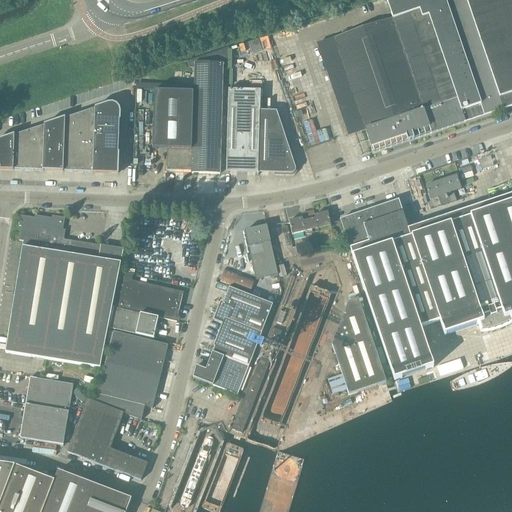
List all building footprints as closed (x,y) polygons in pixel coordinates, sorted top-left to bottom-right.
[(322,44),(317,45),(348,137),(366,131),(373,153),(407,142),(503,110),(511,106),(511,0),(386,0),(391,16),(383,18),(385,22),(331,40),(330,36),(320,39),(322,44)] [(269,37),(251,40),(252,51),(271,48),(269,37)] [(194,93),(192,173),(192,174),(220,175),(220,165),(224,165),(224,155),(220,155),(222,70),(228,70),(229,48),(187,62),(190,69),(194,69),(194,66),(195,66),(194,93)] [(257,176),(260,102),(260,91),(228,90),(226,173),(228,173),(228,171),(236,171),(236,172),(247,172),(247,171),(255,172),(255,174),(257,174),(257,176)] [(167,172),(192,173),(194,93),(154,92),(152,149),(167,150),(167,151),(167,172)] [(260,102),(257,176),(258,176),(258,174),(260,174),(260,172),(268,172),(274,173),(274,175),(273,175),(273,176),(291,176),(294,176),(296,174),(297,171),(297,169),(288,143),(287,143),(276,112),(267,112),(267,102),(260,102)] [(95,110),(95,120),(119,121),(119,110),(119,109),(119,108),(119,107),(118,106),(117,105),(116,105),(115,104),(114,104),(113,104),(112,104),(95,110)] [(95,120),(95,110),(79,115),(78,147),(84,147),(94,147),(94,137),(95,120)] [(78,147),(79,115),(65,120),(64,146),(74,147),(78,147)] [(44,145),(54,146),(64,146),(65,120),(44,127),(44,145)] [(119,121),(95,120),(94,137),(118,137),(119,121)] [(28,145),(34,145),(44,145),(44,127),(29,132),(28,145)] [(14,144),(24,145),(28,145),(29,132),(14,137),(14,144)] [(0,156),(13,157),(14,144),(14,137),(0,141),(0,156)] [(94,137),(94,147),(93,153),(118,154),(118,137),(94,137)] [(14,144),(13,157),(13,170),(23,171),(24,145),(14,144)] [(24,145),(23,171),(33,171),(34,145),(28,145),(24,145)] [(34,145),(33,171),(43,171),(44,145),(34,145)] [(44,145),(43,171),(53,172),(54,146),(44,145)] [(54,146),(53,172),(63,172),(64,146),(54,146)] [(64,146),(63,172),(73,173),(74,147),(64,146)] [(84,147),(78,147),(74,147),(73,173),(83,173),(84,147)] [(94,147),(84,147),(83,173),(93,173),(93,153),(94,147)] [(93,153),(93,173),(117,174),(118,154),(93,153)] [(13,157),(0,156),(0,169),(13,170),(13,157)] [(456,176),(441,182),(448,204),(456,202),(453,192),(460,190),(456,176)] [(448,204),(441,182),(426,187),(430,200),(438,198),(441,207),(448,204)] [(423,203),(419,194),(407,198),(412,211),(424,207),(423,203)] [(511,195),(407,230),(408,233),(351,252),(394,381),(433,368),(420,328),(439,322),(444,336),(478,325),(480,333),(485,332),(488,332),(492,331),(494,330),(495,332),(501,331),(500,329),(503,327),(507,325),(510,324),(511,322),(511,320),(511,318),(511,317),(511,195)] [(341,221),(351,252),(408,233),(398,201),(341,221)] [(315,221),(309,222),(312,234),(318,232),(318,229),(331,226),(327,213),(314,216),(315,221)] [(15,294),(6,353),(100,368),(112,308),(123,250),(101,246),(64,240),(65,231),(63,230),(65,219),(52,216),(51,221),(43,220),(43,217),(35,216),(35,219),(20,216),(19,227),(21,227),(19,241),(23,242),(16,289),(14,289),(13,293),(15,294)] [(312,234),(309,222),(303,224),(302,219),(289,222),(292,235),(305,232),(306,235),(312,234)] [(245,232),(256,280),(277,276),(266,227),(245,232)] [(286,277),(283,266),(277,267),(280,278),(286,277)] [(250,278),(232,271),(225,268),(219,283),(249,295),(255,280),(250,278)] [(114,308),(158,318),(176,323),(183,293),(131,282),(133,276),(120,273),(113,308),(114,308)] [(362,299),(355,278),(346,280),(354,302),(362,299)] [(213,321),(222,325),(244,333),(259,339),(268,317),(272,306),(229,289),(223,304),(220,303),(213,321)] [(341,374),(327,378),(332,395),(347,390),(349,396),(386,383),(380,367),(386,365),(381,348),(375,350),(358,300),(348,303),(332,346),(341,374)] [(158,318),(114,308),(109,329),(154,339),(158,318)] [(214,348),(250,362),(251,362),(259,339),(244,333),(222,325),(213,347),(214,348)] [(271,329),(253,377),(232,430),(236,432),(238,433),(238,432),(242,434),(263,381),(281,332),(271,329)] [(96,403),(123,414),(141,421),(145,407),(152,409),(156,393),(161,395),(169,363),(164,362),(168,346),(113,332),(96,403)] [(214,348),(212,353),(248,367),(250,362),(214,348)] [(248,367),(212,353),(206,370),(196,367),(193,378),(237,396),(248,367)] [(30,378),(20,439),(63,446),(73,385),(30,378)] [(123,414),(96,403),(87,400),(67,453),(103,467),(141,481),(147,464),(110,450),(123,414)] [(329,410),(332,421),(343,418),(341,407),(329,410)] [(210,428),(198,434),(167,511),(196,511),(223,440),(218,431),(210,428)] [(0,511),(126,511),(131,500),(58,472),(49,471),(46,479),(15,467),(0,464),(0,511)]
